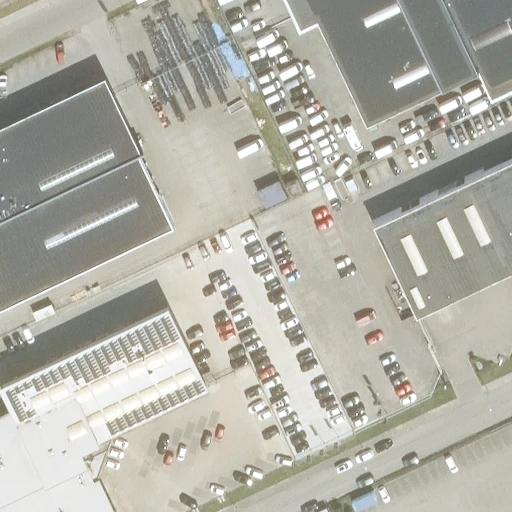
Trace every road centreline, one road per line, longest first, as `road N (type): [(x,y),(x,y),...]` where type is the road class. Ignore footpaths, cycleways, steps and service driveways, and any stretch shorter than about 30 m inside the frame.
road 1 (unknown): [(147,511),(145,488),(239,436),(193,294),(176,285),(134,286),(0,358)]
road 2 (unclassified): [(275,511),(511,402)]
